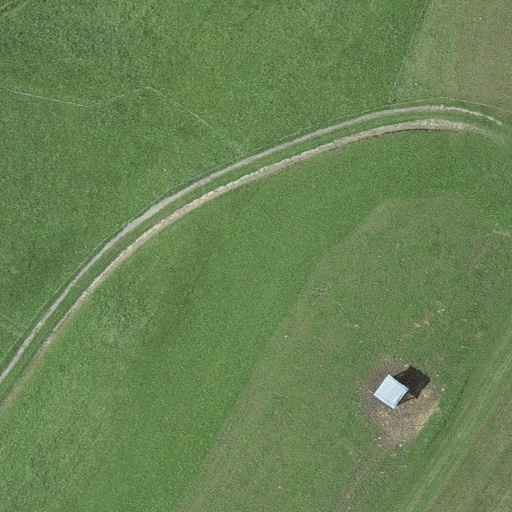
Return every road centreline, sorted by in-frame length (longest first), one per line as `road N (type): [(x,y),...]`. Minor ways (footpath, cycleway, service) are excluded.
road 1 (track): [(511,137),(494,125),(395,117),(204,185),(95,266),(0,397)]
road 2 (track): [(402,511),(511,331)]
